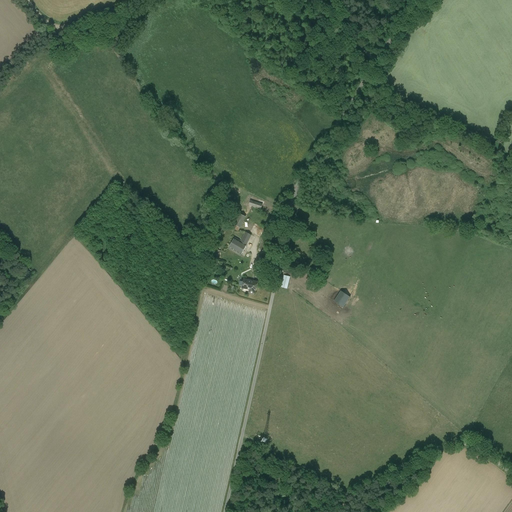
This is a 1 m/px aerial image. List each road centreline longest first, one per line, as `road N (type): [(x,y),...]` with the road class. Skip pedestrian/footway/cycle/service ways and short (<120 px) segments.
road 1 (unclassified): [(226,511),(293,199),(420,0)]
road 2 (unclassified): [(511,473),(481,450),(451,444),(308,511)]
